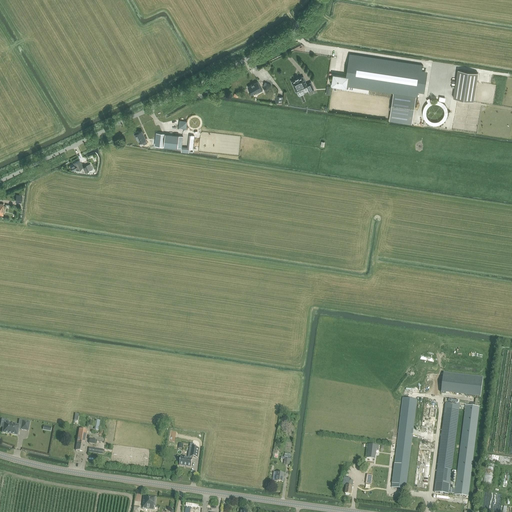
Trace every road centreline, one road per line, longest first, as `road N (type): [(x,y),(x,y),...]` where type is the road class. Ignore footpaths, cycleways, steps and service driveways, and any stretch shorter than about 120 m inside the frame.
road 1 (unclassified): [(0,181),(270,46),(321,0)]
road 2 (tertiary): [(353,511),(66,471),(0,454)]
